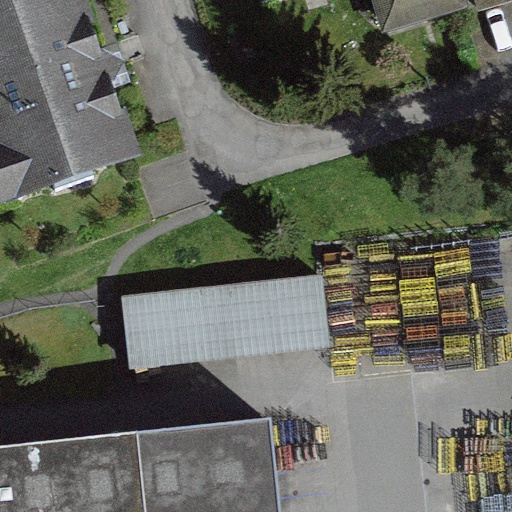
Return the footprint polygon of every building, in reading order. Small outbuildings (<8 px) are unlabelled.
[(97,57),(77,0),(34,0),(32,1),(31,0),(3,0),(0,1),(0,159),(13,195),(53,181),(56,190),(94,177),(91,168),(131,154),(107,83),(115,65),(97,57)] [(458,3),(457,0),(380,0),(388,24),(458,3)] [(477,0),(480,9),(508,0),(477,0)] [(322,280),(124,298),(131,363),(328,344),(322,280)] [(279,511),(270,422),(0,450),(0,511),(279,511)]
